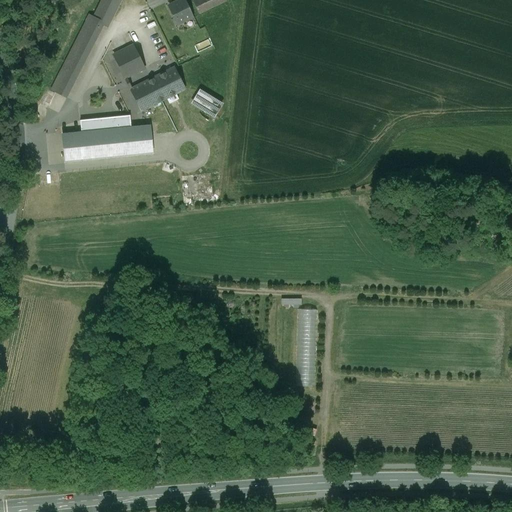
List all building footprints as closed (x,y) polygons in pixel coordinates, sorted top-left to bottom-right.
[(67,98),(103,25),(107,27),(120,0),(102,0),(94,18),(89,16),(52,90),(67,98)] [(183,0),(182,0),(169,6),(178,24),(192,17),(183,0)] [(225,0),(192,0),(199,14),(226,1),(225,0)] [(199,52),(213,45),(209,39),(196,45),(199,52)] [(133,46),(114,56),(125,78),(144,69),(133,46)] [(131,90),(141,110),(184,89),(174,68),(131,90)] [(206,90),(216,95),(220,88),(209,83),(206,90)] [(222,104),(200,91),(195,100),(216,113),(222,104)] [(129,116),(81,121),(82,132),(62,134),(65,163),(152,154),(150,126),(130,127),(129,116)] [(77,174),(77,183),(102,181),(101,172),(77,174)]
